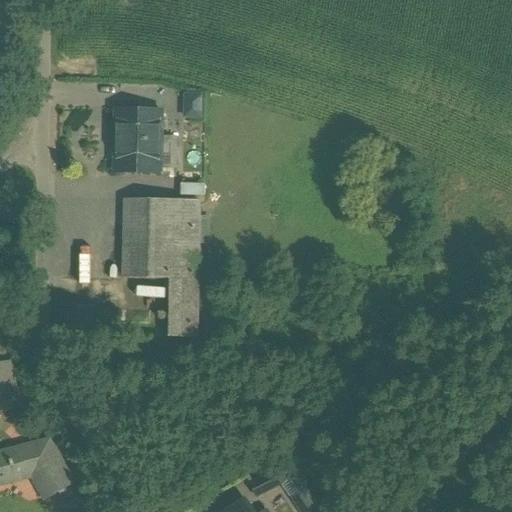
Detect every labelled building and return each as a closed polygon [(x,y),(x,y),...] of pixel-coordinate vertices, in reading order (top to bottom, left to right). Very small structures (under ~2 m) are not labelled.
[(188,117),(207,118),(208,92),(188,92),(188,117)] [(161,112),(119,111),(118,152),(115,152),(115,173),(160,174),(161,112)] [(199,202),(126,200),(124,279),(169,280),(168,338),(197,339),(199,202)] [(117,311),(98,311),(98,324),(116,324),(117,311)] [(9,365),(0,366),(0,411),(25,408),(22,390),(13,391),(9,365)] [(49,442),(0,453),(0,484),(31,477),(45,500),(73,483),(49,442)] [(291,465),(280,471),(286,482),(298,476),(291,465)] [(280,471),(250,486),(256,497),(286,482),(280,471)] [(321,511),(306,490),(292,499),(300,511),(321,511)] [(243,502),(229,511),(245,511),(241,505),(244,503),(243,502)]
